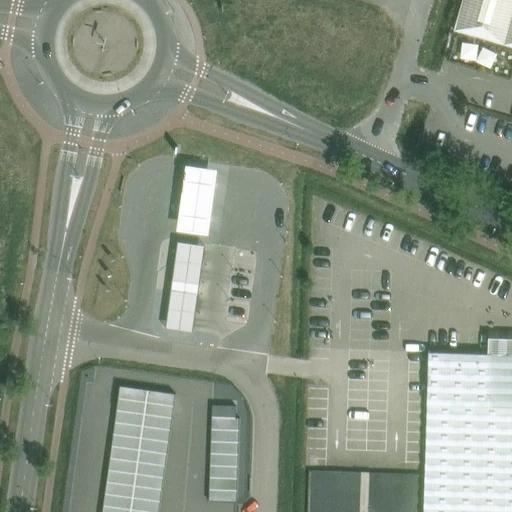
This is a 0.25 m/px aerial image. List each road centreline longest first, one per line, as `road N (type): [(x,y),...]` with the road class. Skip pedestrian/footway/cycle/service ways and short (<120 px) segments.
road 1 (tertiary): [(511,227),(159,72)]
road 2 (unclassified): [(262,511),(265,409),(238,369),(45,332)]
road 3 (tertiary): [(45,332),(91,103)]
road 4 (tertiary): [(20,511),(45,332)]
road 5 (unknown): [(410,67),(438,108),(511,149)]
